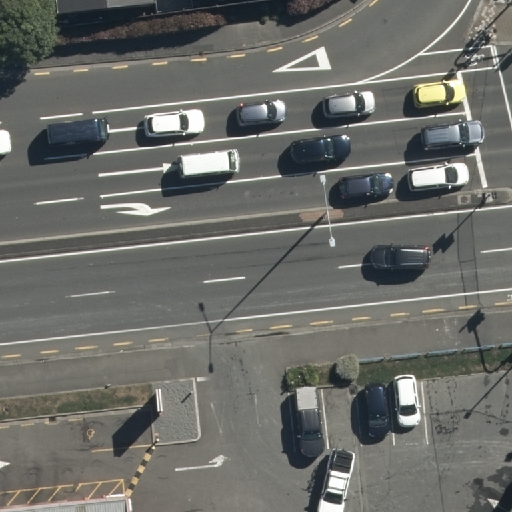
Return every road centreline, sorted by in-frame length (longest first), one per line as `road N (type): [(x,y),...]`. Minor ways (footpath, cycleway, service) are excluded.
road 1 (primary): [(511,247),(0,303)]
road 2 (primary): [(0,163),(511,109)]
road 3 (primary): [(0,115),(37,97),(325,59),(406,28),(436,0)]
